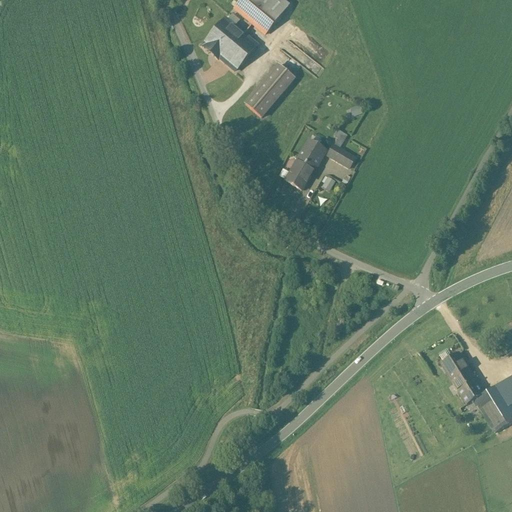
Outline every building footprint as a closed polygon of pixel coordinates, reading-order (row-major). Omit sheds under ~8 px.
[(239,0),(234,7),(252,22),(265,33),(280,16),(261,0),(239,0)] [(257,44),(225,17),(203,43),(235,70),(257,44)] [(277,64),(245,103),(261,116),(293,78),(277,64)] [(362,105),(352,108),(354,116),(365,113),(362,105)] [(326,150),(309,140),(298,157),(316,168),(326,150)] [(355,158),(334,145),(327,155),(349,168),(355,158)] [(316,168),(298,157),(285,180),(302,189),(308,179),(314,168),(315,168),(316,168)] [(327,176),(323,187),(333,191),(337,180),(327,176)] [(304,359),(320,272),(302,269),(286,356),(304,359)] [(511,331),(497,342),(505,354),(511,348),(511,331)] [(484,395),(458,354),(441,364),(467,405),(484,395)] [(511,376),(484,395),(475,401),(495,434),(511,423),(511,406),(511,405),(511,404),(511,376)]
